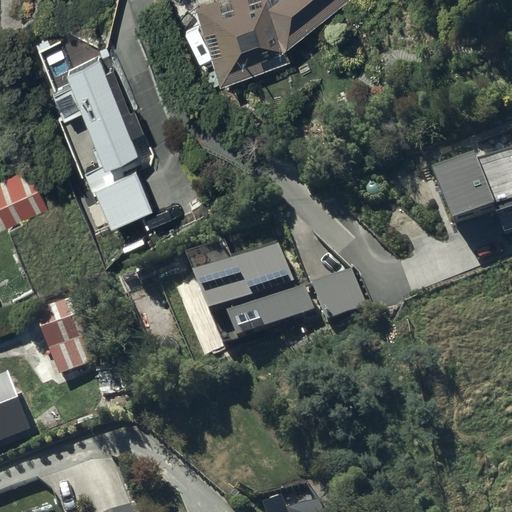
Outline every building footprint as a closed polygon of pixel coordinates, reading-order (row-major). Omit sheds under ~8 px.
[(199,0),(223,78),(268,65),(264,53),(284,47),(345,0),(199,0)] [(36,40),(38,45),(64,111),(58,114),(77,160),(70,162),(96,227),(114,219),(115,222),(154,206),(140,170),(158,163),(143,127),(146,125),(137,103),(132,104),(115,62),(108,65),(102,50),(85,57),(83,53),(68,59),(60,37),(52,41),(49,35),(36,40)] [(511,151),(438,183),(461,236),(500,219),(503,227),(511,223),(511,151)] [(226,349),(242,343),(324,310),(330,325),(371,309),(356,269),(300,291),(282,246),(236,265),(228,244),(190,259),(226,349)] [(27,341),(42,334),(51,357),(54,355),(62,376),(107,359),(80,290),(32,309),(37,322),(22,328),(27,341)] [(113,364),(98,366),(103,396),(118,393),(119,399),(139,395),(133,353),(112,356),(113,364)] [(0,445),(32,433),(10,375),(0,379),(0,445)] [(332,511),(319,477),(280,493),(287,511),(288,511),(290,511),(332,511)]
